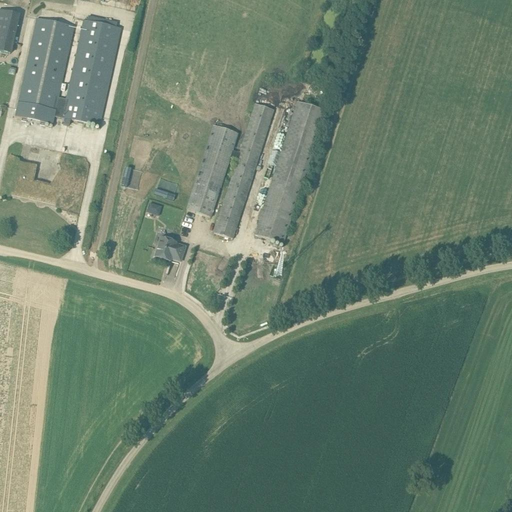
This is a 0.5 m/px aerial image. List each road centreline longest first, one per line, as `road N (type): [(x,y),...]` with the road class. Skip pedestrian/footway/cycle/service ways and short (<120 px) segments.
road 1 (unclassified): [(511,267),(326,315),(232,357)]
road 2 (unclassified): [(232,357),(194,311),(168,294),(0,250)]
road 3 (unclassified): [(99,511),(153,429),(232,357)]
